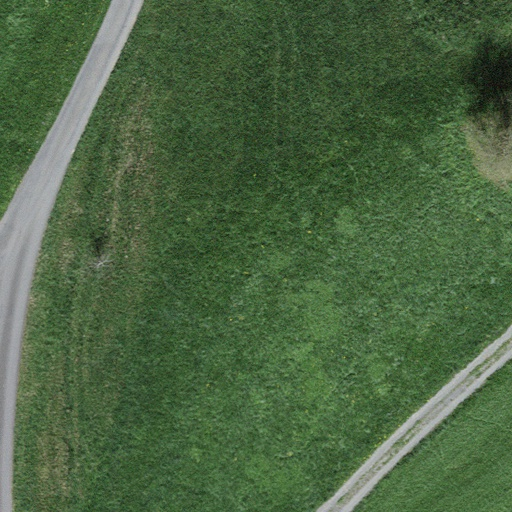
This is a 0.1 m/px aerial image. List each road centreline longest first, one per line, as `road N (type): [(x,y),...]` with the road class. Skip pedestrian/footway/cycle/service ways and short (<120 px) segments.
road 1 (unclassified): [(0,273),(127,0)]
road 2 (track): [(511,341),(326,511)]
road 3 (track): [(17,246),(0,394)]
